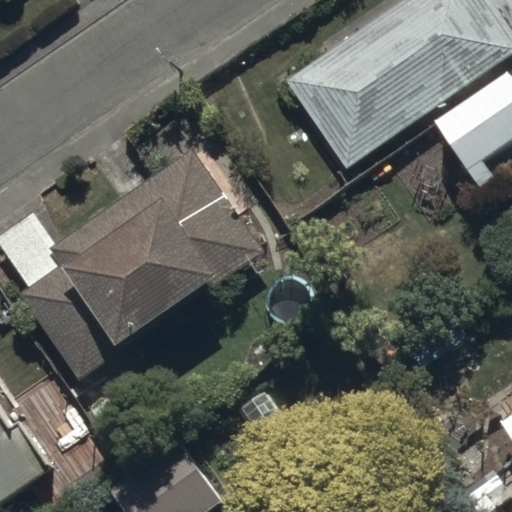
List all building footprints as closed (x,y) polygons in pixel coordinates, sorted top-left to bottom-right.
[(511,0),(411,0),(293,81),(352,169),(511,59),(511,0)] [(511,79),(446,124),(489,188),(502,179),(493,166),(511,153),(511,79)] [(200,148),(62,244),(39,212),(0,239),(0,244),(31,289),(25,293),(88,384),(274,253),(200,148)] [(91,406),(124,453),(158,430),(125,382),(91,406)] [(0,508),(59,468),(29,425),(21,430),(0,399),(0,508)] [(176,429),(107,477),(131,511),(218,511),(229,505),(176,429)]
